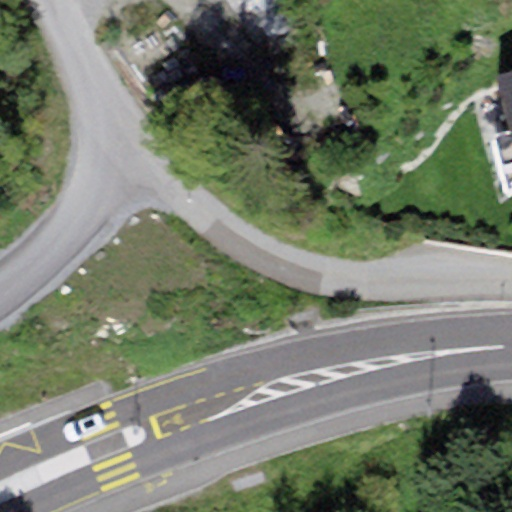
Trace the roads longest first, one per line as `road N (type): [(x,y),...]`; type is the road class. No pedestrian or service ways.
road 1 (tertiary): [(511,348),(442,347),(238,386),(64,451),(0,486)]
road 2 (unclassified): [(511,283),(340,267),(230,229),(146,154)]
road 3 (unclassified): [(146,154),(0,279)]
road 4 (unclassified): [(146,154),(51,0)]
